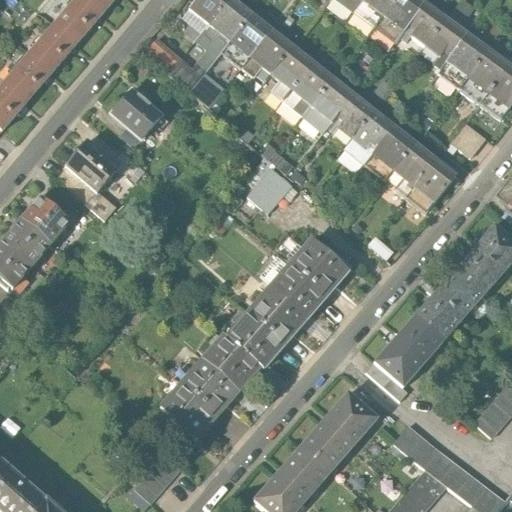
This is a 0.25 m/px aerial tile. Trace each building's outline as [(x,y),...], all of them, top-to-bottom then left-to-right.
[(100,0),(79,0),(61,21),(83,40),(110,8),(100,0)] [(199,0),(188,14),(208,30),(230,3),(225,0),(199,0)] [(365,0),(361,5),(382,21),(397,0),(365,0)] [(397,0),(382,21),(403,36),(423,9),(410,0),(397,0)] [(208,30),(229,46),(250,19),(230,3),(208,30)] [(403,36),(424,51),(444,25),(423,9),(403,36)] [(229,46),(249,62),(270,35),(250,19),(229,46)] [(61,21),(34,53),(55,71),(83,40),(61,21)] [(424,51),(445,67),(465,40),(444,25),(424,51)] [(249,62),(269,78),(290,51),(270,35),(249,62)] [(445,67),(466,82),(486,55),(465,40),(445,67)] [(269,78),(289,94),(311,67),(290,51),(269,78)] [(34,53),(6,85),(28,103),(55,71),(34,53)] [(466,82),(487,98),(507,71),(486,55),(466,82)] [(289,94),(310,110),(331,83),(311,67),(289,94)] [(511,107),(511,74),(507,71),(487,98),(508,113),(511,107)] [(185,95),(204,110),(221,89),(201,74),(185,95)] [(310,110),(330,126),(351,99),(331,83),(310,110)] [(0,134),(0,135),(28,103),(6,85),(0,91),(0,134)] [(129,96),(110,119),(141,145),(160,122),(129,96)] [(330,126),(350,142),(371,115),(351,99),(330,126)] [(350,142),(370,158),(392,131),(371,115),(350,142)] [(464,129),(450,148),(470,163),(484,144),(464,129)] [(370,158),(391,174),(412,147),(392,131),(370,158)] [(85,147),(64,171),(66,173),(93,196),(114,172),(85,147)] [(391,174),(411,190),(432,163),(412,147),(391,174)] [(452,179),(432,163),(411,190),(431,206),(452,179)] [(115,215),(93,196),(66,173),(55,186),(105,228),(115,215)] [(245,201),(267,220),(290,192),(269,174),(245,201)] [(41,202),(22,224),(49,247),(68,226),(41,202)] [(22,224),(4,244),(31,268),(49,247),(22,224)] [(511,247),(493,231),(453,276),(481,300),(511,264),(511,247)] [(0,279),(12,290),(31,268),(4,244),(0,249),(0,279)] [(311,248),(290,272),(325,303),(347,279),(311,248)] [(304,327),(325,303),(290,272),(269,297),(304,327)] [(441,346),(481,300),(453,276),(414,321),(441,346)] [(269,297),(248,321),(283,352),(304,327),(269,297)] [(262,376),(283,352),(248,321),(227,346),(258,373),(262,376)] [(402,391),(441,346),(414,321),(374,367),(402,391)] [(222,342),(200,367),(237,398),(258,373),(227,346),(222,342)] [(200,367),(180,391),(216,422),(237,398),(200,367)] [(511,384),(471,430),(490,444),(511,418),(511,384)] [(196,446),(216,422),(180,391),(159,414),(196,446)] [(347,397),(300,451),(328,475),(374,421),(347,397)] [(494,511),(500,506),(406,432),(392,450),(425,476),(443,491),(470,511),(494,511)] [(261,511),(295,511),(328,475),(300,451),(254,505),(261,511)] [(146,511),(179,475),(162,461),(125,503),(135,511),(146,511)] [(40,511),(46,506),(1,466),(0,467),(0,511),(40,511)] [(424,511),(443,491),(425,476),(394,511),(424,511)]
